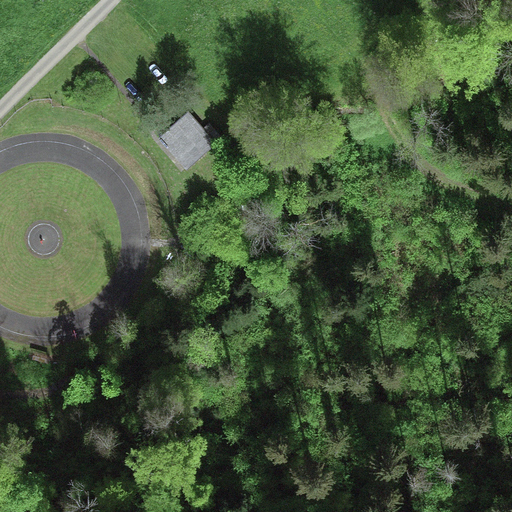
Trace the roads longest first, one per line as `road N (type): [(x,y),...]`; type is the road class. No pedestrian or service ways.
road 1 (track): [(310,0),(355,54),(390,130),(449,180),(511,206)]
road 2 (unclassified): [(0,112),(111,0)]
